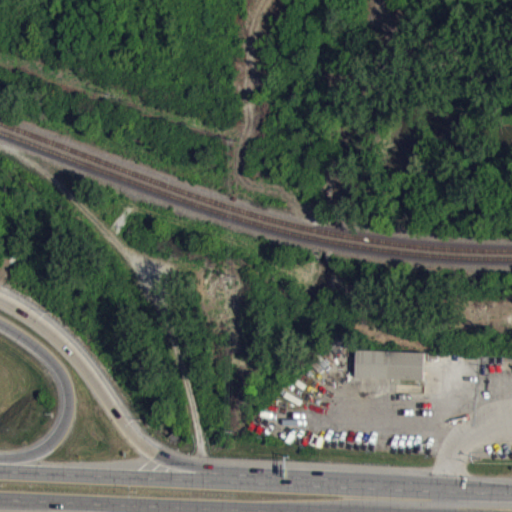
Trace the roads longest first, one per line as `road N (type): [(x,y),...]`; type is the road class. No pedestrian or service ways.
road 1 (primary): [(0,499),(511,509)]
road 2 (primary): [(233,478),(166,457),(139,439),(68,344),(0,295)]
road 3 (primary): [(511,483),(233,478)]
road 4 (primary): [(233,478),(0,470)]
road 5 (primary): [(0,322),(50,356),(68,407),(51,439),(0,459)]
